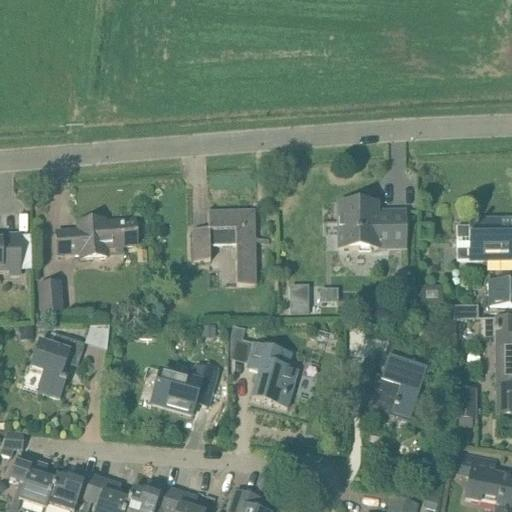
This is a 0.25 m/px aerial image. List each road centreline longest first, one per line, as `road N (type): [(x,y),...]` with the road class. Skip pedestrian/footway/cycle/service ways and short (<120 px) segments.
road 1 (unclassified): [(0,164),(511,134)]
road 2 (residential): [(327,511),(336,466),(325,452),(203,449),(143,463)]
